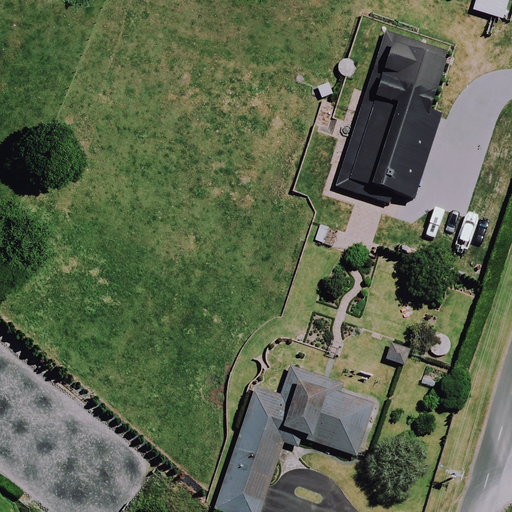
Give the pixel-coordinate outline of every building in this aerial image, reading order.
[(508,0),(475,0),(472,13),(501,22),(508,0)] [(444,56),(385,37),(336,190),(389,208),(392,197),(409,203),(437,118),(425,114),(444,56)] [(356,62),(338,61),(337,77),(356,78),(356,62)] [(450,342),(435,335),(427,352),(443,359),(450,342)] [(407,352),(387,346),(383,361),(402,367),(407,352)] [(338,387),(287,370),(277,399),(251,390),(211,510),(216,511),(259,511),(282,444),(297,449),(300,440),(355,459),(372,407),(335,395),(338,387)]
